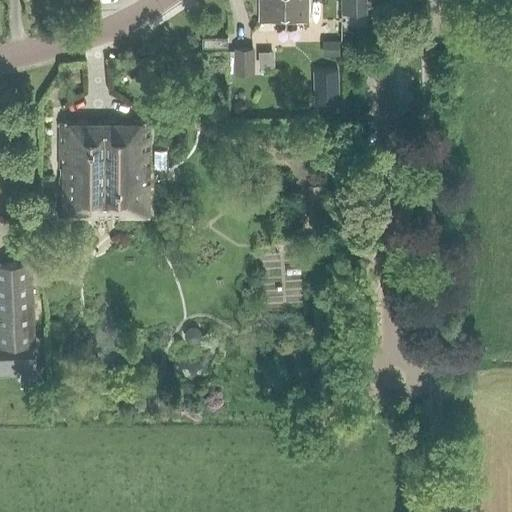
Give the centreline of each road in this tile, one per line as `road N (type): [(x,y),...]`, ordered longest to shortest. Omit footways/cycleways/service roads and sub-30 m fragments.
road 1 (unclassified): [(438,417),(428,0)]
road 2 (tertiary): [(0,61),(99,32),(160,0)]
